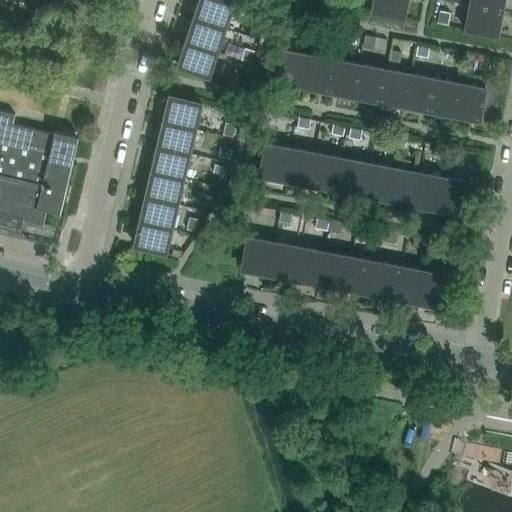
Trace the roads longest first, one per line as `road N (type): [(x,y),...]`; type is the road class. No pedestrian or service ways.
road 1 (unclassified): [(478,360),(81,287)]
road 2 (residential): [(81,287),(156,0)]
road 3 (residential): [(478,360),(511,185)]
